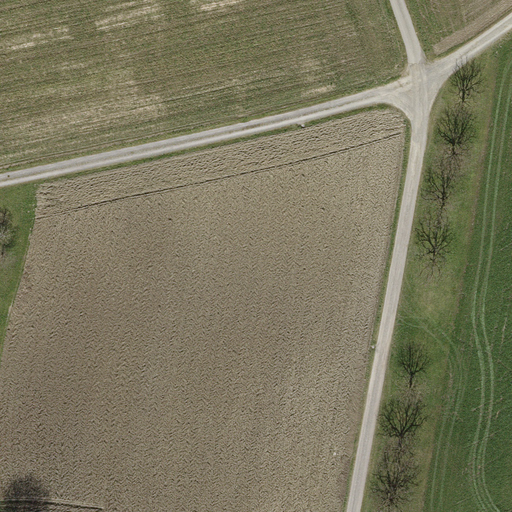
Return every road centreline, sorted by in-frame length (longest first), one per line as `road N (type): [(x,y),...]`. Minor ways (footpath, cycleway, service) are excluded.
road 1 (track): [(0,183),(421,86)]
road 2 (track): [(356,511),(422,120),(421,86)]
